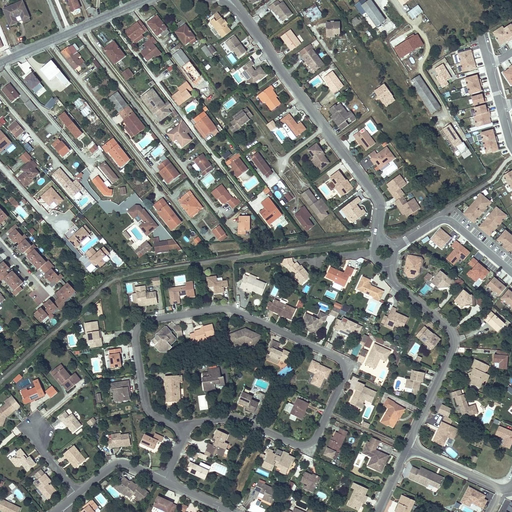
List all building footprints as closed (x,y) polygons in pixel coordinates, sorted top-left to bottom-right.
[(66,0),(71,11),(80,7),(76,0),(66,0)] [(370,0),(369,0),(361,6),(376,27),(385,20),(370,0)] [(10,25),(23,20),(29,17),(22,1),(4,9),(10,25)] [(271,10),(272,10),(273,8),(278,15),(283,21),(292,14),(282,2),(277,6),(275,2),(269,7),(271,10)] [(314,4),(304,11),(312,21),(321,15),(314,4)] [(418,5),(407,13),(412,19),(422,11),(418,5)] [(210,22),(222,38),(231,31),(227,25),(228,24),(225,20),(223,21),(217,13),(214,16),(214,19),(210,22)] [(358,16),(350,21),(353,26),(362,21),(358,16)] [(153,21),(151,20),(147,23),(157,35),(160,33),(162,36),(168,32),(166,29),(166,28),(158,17),(153,21)] [(140,21),(133,26),(134,27),(132,28),(128,31),(126,33),(132,41),(133,40),(141,34),(147,30),(140,21)] [(339,21),(325,21),(325,37),(333,37),(333,34),(339,34),(339,21)] [(181,30),(180,29),(176,32),(185,44),(189,41),(191,44),(196,40),(186,26),(181,30)] [(511,40),(504,29),(502,26),(492,33),(500,45),(507,41),(507,42),(511,40)] [(289,30),(280,38),(285,43),(286,42),(290,47),(289,48),(292,51),(300,44),(289,30)] [(144,37),(141,34),(133,40),(136,43),(144,37)] [(140,52),(144,57),(149,53),(150,54),(151,53),(153,55),(155,57),(160,53),(153,44),(156,42),(152,36),(143,43),(146,47),(140,52)] [(415,36),(412,38),(417,48),(420,46),(415,36)] [(239,46),(233,37),(226,43),(232,51),(233,50),(239,58),(246,52),(241,44),(239,46)] [(417,48),(412,38),(394,48),(400,58),(417,48)] [(109,48),(108,46),(104,49),(114,64),(124,56),(115,43),(109,48)] [(207,57),(210,55),(211,54),(205,46),(201,48),(207,57)] [(61,52),(67,59),(74,55),(68,47),(61,52)] [(200,76),(180,49),(172,55),(192,82),(200,76)] [(302,57),(304,60),(306,59),(310,65),(315,71),(324,64),(312,49),(302,57)] [(477,69),(472,50),(458,54),(463,73),(477,69)] [(74,55),(67,59),(74,69),(79,65),(82,68),(86,66),(83,62),(81,64),(74,55)] [(94,59),(91,61),(97,68),(100,66),(94,59)] [(51,61),(40,70),(49,81),(56,75),(64,85),(69,82),(51,61)] [(247,84),(253,84),(254,80),(259,79),(260,79),(266,75),(260,68),(255,72),(253,71),(251,68),(254,65),(252,62),(243,68),(248,74),(247,84)] [(511,68),(503,74),(510,85),(511,83),(511,68)] [(128,69),(122,73),(126,80),(132,75),(128,69)] [(324,78),(329,84),(330,85),(329,86),(335,94),(344,87),(333,71),(324,78)] [(32,74),(24,80),(32,89),(40,83),(32,74)] [(104,75),(96,82),(102,90),(110,83),(104,75)] [(410,82),(432,113),(440,108),(419,76),(410,82)] [(478,76),(465,80),(470,96),(482,93),(478,76)] [(180,91),(176,94),(183,102),(191,96),(188,93),(192,89),(186,82),(182,85),(184,88),(180,91)] [(5,90),(4,92),(12,102),(19,96),(9,84),(4,89),(5,90)] [(393,96),(385,85),(375,91),(378,96),(377,97),(379,99),(380,98),(383,103),(393,96)] [(271,86),(260,95),(266,102),(273,111),(281,104),(276,97),(275,95),(276,94),(273,90),(274,89),(271,86)] [(142,100),(153,91),(152,89),(141,98),(142,100)] [(164,105),(153,91),(142,100),(153,114),(154,113),(157,111),(156,110),(157,109),(164,118),(171,113),(168,109),(172,106),(168,101),(164,105)] [(117,92),(108,99),(124,120),(133,113),(117,92)] [(183,102),(176,94),(172,97),(178,106),(183,102)] [(471,98),(474,107),(484,104),(483,99),(482,95),(471,98)] [(393,96),(383,103),(386,106),(395,99),(393,96)] [(87,104),(84,100),(80,98),(74,103),(80,110),(87,104)] [(29,100),(25,104),(32,112),(36,108),(29,100)] [(329,109),(333,114),(341,124),(339,125),(342,130),(343,130),(349,126),(346,121),(349,118),(353,123),(357,119),(350,111),(348,113),(340,103),(336,106),(335,104),(329,109)] [(106,128),(87,104),(80,110),(86,118),(87,117),(90,122),(99,134),(106,128)] [(474,109),(476,116),(488,113),(485,105),(474,109)] [(164,118),(157,109),(156,110),(157,111),(154,113),(161,121),(164,118)] [(244,113),(237,118),(243,125),(250,120),(249,119),(252,116),(247,109),(243,111),(244,113)] [(83,135),(66,112),(59,117),(76,140),(83,135)] [(203,137),(206,136),(207,135),(211,132),(216,128),(204,113),(195,119),(194,120),(191,122),(203,137)] [(476,116),(474,117),(477,128),(491,124),(488,113),(476,116)] [(124,121),(127,126),(135,136),(145,128),(134,114),(124,121)] [(333,114),(331,116),(339,125),(341,124),(333,114)] [(289,115),(281,122),(284,126),(286,124),(297,138),(306,130),(301,123),(298,125),(289,115)] [(234,120),(230,123),(232,126),(236,131),(241,128),(240,127),(243,125),(237,118),(235,120),(234,120)] [(179,129),(177,127),(168,134),(173,141),(176,139),(182,147),(191,140),(186,134),(190,131),(182,120),(180,125),(181,127),(179,129)] [(273,121),(267,125),(271,132),(277,127),(273,121)] [(11,131),(18,125),(15,122),(8,128),(11,131)] [(18,125),(11,131),(17,137),(24,131),(18,125)] [(450,125),(439,131),(452,149),(451,150),(457,159),(461,156),(460,154),(455,147),(462,143),(450,125)] [(135,136),(127,126),(124,128),(132,138),(135,136)] [(499,151),(493,130),(481,134),(486,155),(499,151)] [(0,151),(4,149),(3,147),(10,141),(0,131),(0,151)] [(359,131),(353,136),(356,139),(357,138),(361,144),(366,151),(375,144),(366,132),(362,135),(359,131)] [(58,139),(52,145),(62,157),(70,150),(62,142),(61,143),(58,139)] [(113,139),(104,146),(109,152),(120,166),(129,160),(113,139)] [(24,146),(29,152),(33,150),(28,143),(24,146)] [(462,143),(455,147),(460,154),(467,150),(462,143)] [(308,150),(314,158),(321,169),(329,163),(323,156),(321,153),(322,152),(316,144),(308,150)] [(100,149),(96,145),(89,151),(93,155),(100,149)] [(372,159),(371,160),(373,163),(375,162),(376,164),(378,167),(389,159),(391,161),(395,158),(387,148),(378,155),(372,159)] [(371,153),(369,155),(372,159),(378,155),(375,151),(371,153)] [(31,159),(26,152),(20,158),(25,164),(31,159)] [(263,175),(265,174),(270,170),(257,153),(251,158),(263,175)] [(211,171),(208,168),(211,166),(202,154),(194,160),(203,172),(202,173),(204,176),(211,171)] [(235,161),(232,157),(226,162),(228,166),(230,164),(232,168),(239,176),(247,170),(238,158),(237,158),(235,161)] [(321,169),(314,158),(311,160),(319,171),(321,169)] [(157,167),(161,171),(170,182),(179,175),(167,159),(163,162),(157,167)] [(389,159),(378,167),(380,170),(391,161),(389,159)] [(24,186),(25,185),(32,179),(38,173),(34,168),(37,166),(33,161),(30,164),(29,163),(22,169),(25,172),(18,178),(24,186)] [(99,166),(104,173),(105,172),(107,174),(106,174),(113,183),(118,179),(104,162),(99,166)] [(53,175),(63,186),(70,180),(60,168),(53,175)] [(239,176),(232,168),(231,169),(237,177),(239,176)] [(170,182),(161,171),(159,172),(167,184),(170,182)] [(345,181),(345,180),(339,172),(330,178),(338,187),(336,189),(342,196),(352,189),(348,183),(347,184),(345,181)] [(388,185),(390,188),(395,194),(401,189),(407,184),(399,175),(388,185)] [(73,183),(70,180),(63,186),(72,198),(74,197),(79,192),(80,192),(73,183)] [(76,180),(73,183),(80,192),(83,189),(76,180)] [(346,180),(345,180),(345,181),(347,184),(348,183),(352,189),(353,188),(346,180)] [(217,199),(218,198),(219,198),(223,203),(224,204),(227,202),(229,205),(236,200),(233,197),(232,198),(221,185),(211,192),(217,199)] [(128,186),(120,188),(121,195),(129,194),(128,186)] [(63,201),(51,188),(46,192),(54,202),(58,206),(63,201)] [(308,188),(300,194),(309,206),(317,200),(308,188)] [(390,188),(388,189),(395,198),(403,191),(401,189),(395,194),(390,188)] [(190,191),(187,193),(189,196),(190,196),(199,207),(189,215),(191,217),(203,208),(190,191)] [(403,191),(395,198),(398,200),(396,202),(399,206),(407,200),(405,196),(406,195),(403,191)] [(54,202),(46,192),(40,197),(49,206),(54,202)] [(79,192),(74,197),(76,200),(82,196),(79,192)] [(187,193),(178,200),(189,215),(199,207),(190,196),(189,196),(187,193)] [(288,193),(284,196),(289,202),(293,199),(288,193)] [(491,203),(480,194),(475,201),(485,209),(491,203)] [(321,197),(317,200),(309,206),(321,221),(329,215),(326,212),(330,209),(321,197)] [(261,204),(265,209),(273,203),(269,198),(261,204)] [(358,198),(344,208),(349,215),(346,217),(350,222),(352,220),(354,223),(366,215),(363,210),(361,212),(358,208),(356,209),(354,206),(356,205),(361,202),(358,198)] [(409,202),(402,207),(407,213),(409,216),(421,207),(415,198),(409,202)] [(154,205),(159,212),(159,211),(163,215),(161,216),(167,224),(168,223),(173,229),(181,223),(173,213),(173,214),(169,209),(170,209),(162,199),(154,205)] [(236,200),(229,205),(232,209),(240,203),(237,199),(236,200)] [(407,200),(399,206),(405,214),(407,213),(402,207),(409,202),(407,200)] [(485,209),(475,201),(472,204),(482,213),(485,209)] [(266,211),(261,215),(267,222),(272,218),(274,221),(278,218),(276,215),(280,213),(273,203),(265,209),(266,211)] [(482,213),(472,204),(469,207),(479,216),(482,213)] [(133,218),(138,214),(142,211),(139,207),(136,206),(129,212),(130,214),(133,218)] [(307,219),(311,216),(304,206),(300,210),(301,211),(295,215),(306,231),(312,226),(307,219)] [(479,216),(469,207),(463,214),(474,223),(479,216)] [(506,216),(496,207),(490,214),(501,223),(506,216)] [(142,211),(138,214),(145,222),(140,226),(147,235),(157,227),(145,212),(145,211),(144,210),(143,210),(142,211)] [(501,223),(490,214),(488,217),(498,226),(501,223)] [(239,216),(239,223),(240,223),(240,230),(245,231),(249,231),(249,216),(239,216)] [(498,226),(488,217),(485,221),(495,229),(498,226)] [(495,229),(485,221),(479,227),(489,236),(495,229)] [(15,224),(8,230),(11,233),(8,236),(14,243),(17,240),(22,236),(16,230),(18,228),(15,224)] [(218,226),(212,231),(218,239),(225,234),(218,226)] [(86,227),(69,241),(74,248),(89,235),(91,233),(86,227)] [(451,238),(441,230),(432,240),(442,249),(451,238)] [(131,238),(126,231),(122,234),(127,241),(131,238)] [(502,244),(509,235),(505,231),(497,240),(502,244)] [(17,240),(20,243),(17,246),(23,253),(26,250),(31,246),(25,239),(27,238),(24,234),(22,236),(17,240)] [(90,236),(89,235),(74,248),(76,249),(90,236)] [(507,248),(511,241),(511,237),(509,235),(502,244),(504,246),(507,248)] [(168,241),(154,243),(155,255),(169,253),(168,241)] [(463,260),(470,253),(465,249),(464,250),(461,247),(462,246),(455,241),(451,246),(455,249),(446,259),(453,265),(460,257),(463,260)] [(151,248),(146,242),(136,252),(141,257),(151,248)] [(26,250),(29,253),(26,256),(32,263),(40,256),(34,249),(36,248),(33,244),(31,246),(26,250)] [(91,259),(89,261),(95,267),(97,265),(103,260),(110,253),(105,247),(97,254),(91,259)] [(86,254),(91,259),(97,254),(92,248),(86,254)] [(413,273),(416,272),(417,271),(420,272),(421,267),(422,267),(423,261),(421,257),(408,255),(407,264),(408,264),(408,268),(406,268),(405,272),(408,274),(411,271),(413,273)] [(32,263),(38,269),(41,267),(44,270),(51,264),(48,260),(45,262),(40,256),(32,263)] [(489,273),(478,263),(472,258),(468,263),(474,268),(471,271),(470,270),(467,274),(472,279),(476,275),(479,277),(480,277),(483,279),(489,273)] [(106,263),(103,260),(97,265),(100,268),(106,263)] [(0,274),(0,275),(5,271),(9,268),(3,261),(0,264),(0,274)] [(297,274),(304,283),(311,277),(302,265),(301,266),(297,262),(289,269),(292,273),(294,271),(297,274)] [(51,264),(44,270),(47,273),(44,276),(50,283),(53,280),(57,275),(52,269),(54,268),(51,264)] [(344,273),(343,274),(341,273),(341,272),(331,267),(326,277),(335,281),(335,282),(344,287),(349,276),(350,276),(354,270),(347,266),(344,273)] [(421,274),(422,267),(421,267),(420,272),(417,271),(416,272),(413,273),(411,271),(408,274),(410,276),(415,277),(421,274)] [(3,278),(9,284),(17,277),(12,271),(8,274),(5,271),(0,275),(0,279),(1,281),(3,278)] [(442,285),(447,284),(450,286),(455,285),(454,281),(449,276),(447,276),(441,271),(431,282),(439,288),(442,285)] [(53,280),(56,283),(63,277),(59,273),(57,275),(53,280)] [(304,283),(297,274),(295,276),(302,284),(304,283)] [(215,287),(216,288),(215,289),(219,291),(225,290),(225,287),(229,287),(228,280),(219,281),(218,276),(208,278),(209,288),(215,287)] [(11,292),(15,296),(21,289),(19,286),(22,283),(17,277),(9,284),(14,290),(11,292)] [(161,284),(160,277),(153,278),(154,285),(161,284)] [(266,284),(249,277),(249,278),(245,277),(243,283),(241,287),(244,289),(245,287),(253,291),(262,295),(266,284)] [(357,289),(373,296),(372,298),(379,301),(384,291),(369,284),(371,280),(363,277),(357,289)] [(493,291),(501,281),(498,279),(497,280),(494,278),(486,286),(493,291)] [(499,296),(506,288),(503,285),(504,284),(501,281),(493,291),(499,296)] [(68,283),(61,288),(69,297),(75,291),(68,283)] [(188,286),(170,288),(172,304),(180,303),(180,296),(188,295),(189,298),(196,297),(194,285),(188,286)] [(137,294),(139,303),(148,302),(148,305),(158,304),(156,292),(147,294),(146,286),(136,287),(137,294)] [(56,300),(62,307),(66,304),(64,302),(69,297),(61,288),(57,292),(55,294),(59,297),(56,300)] [(511,298),(511,292),(511,293),(508,290),(501,299),(507,304),(511,298)] [(464,306),(466,304),(471,303),(472,306),(476,305),(475,298),(473,296),(470,296),(464,291),(455,302),(463,308),(464,306)] [(49,299),(43,305),(47,308),(51,313),(57,307),(59,310),(62,307),(56,300),(53,303),(49,299)] [(283,316),(292,320),(296,309),(276,300),(274,304),(271,310),(280,314),(283,316)] [(409,317),(396,311),(398,308),(393,306),(385,325),(393,329),(395,325),(396,322),(405,326),(409,317)] [(341,310),(334,307),(331,314),(338,318),(341,310)] [(40,308),(34,313),(41,322),(47,316),(50,318),(53,315),(51,313),(47,308),(43,311),(40,308)] [(318,335),(324,322),(325,323),(329,316),(321,312),(318,319),(307,314),(303,323),(314,328),(312,332),(318,335)] [(493,325),(499,331),(506,323),(492,312),(485,319),(490,323),(491,322),(493,324),(493,325)] [(353,334),(357,336),(362,326),(348,320),(347,324),(341,321),(337,331),(343,333),(344,330),(353,334)] [(90,343),(92,343),(93,348),(103,346),(102,341),(101,342),(99,331),(98,322),(87,324),(90,343)] [(314,328),(303,323),(302,325),(310,328),(309,330),(312,332),(314,328)] [(198,344),(198,342),(207,340),(206,337),(215,334),(213,325),(203,327),(204,329),(203,330),(200,330),(197,331),(196,334),(191,335),(193,345),(198,344)] [(183,336),(181,326),(177,326),(174,329),(177,332),(178,332),(178,337),(183,336)] [(417,337),(420,339),(428,330),(425,327),(417,337)] [(236,333),(229,335),(234,347),(238,349),(239,347),(240,347),(240,344),(245,342),(248,344),(255,347),(261,336),(252,331),(251,332),(247,330),(246,328),(235,332),(236,333)] [(160,350),(166,350),(171,346),(176,341),(176,339),(171,334),(172,333),(169,330),(164,334),(161,331),(156,335),(158,337),(159,338),(157,340),(156,338),(152,342),(156,345),(155,346),(158,350),(159,349),(160,350)] [(440,342),(433,336),(434,335),(428,330),(420,339),(433,351),(440,342)] [(271,361),(279,364),(280,361),(287,364),(290,358),(289,357),(291,354),(284,351),(284,352),(281,351),(280,352),(277,351),(278,349),(280,344),(273,340),(269,350),(272,351),(270,355),(273,356),(271,361)] [(387,361),(391,352),(375,345),(368,362),(377,366),(380,359),(387,361)] [(112,368),(122,367),(120,354),(122,354),(121,349),(110,350),(110,355),(112,368)] [(363,349),(358,360),(363,363),(368,352),(363,349)] [(496,356),(494,356),(493,363),(500,364),(507,364),(508,357),(506,357),(496,356)] [(486,373),(489,365),(476,360),(473,367),(476,368),(477,369),(476,371),(475,370),(471,379),(473,380),(482,385),(484,381),(487,374),(486,373)] [(311,383),(320,387),(323,380),(322,379),(323,377),(324,378),(326,379),(330,370),(318,364),(319,364),(313,361),(309,369),(313,371),(313,373),(316,374),(311,383)] [(61,365),(56,368),(59,372),(62,370),(65,374),(67,372),(61,365)] [(81,380),(75,373),(71,377),(67,372),(65,374),(62,370),(59,372),(56,368),(51,372),(58,380),(60,379),(63,383),(62,384),(68,391),(81,380)] [(219,386),(225,386),(224,377),(221,378),(219,378),(218,376),(220,376),(219,368),(209,370),(210,373),(203,373),(204,378),(203,378),(204,388),(215,387),(215,386),(215,385),(219,384),(219,386)] [(422,382),(424,383),(426,374),(414,371),(412,380),(410,380),(409,389),(414,390),(414,393),(415,395),(417,395),(418,394),(419,391),(421,382),(422,382)] [(16,384),(22,378),(19,375),(13,380),(16,384)] [(169,402),(180,401),(180,383),(182,383),(182,377),(165,377),(166,392),(169,391),(169,402)] [(361,403),(364,404),(365,400),(372,403),(377,392),(364,387),(365,385),(358,381),(355,389),(357,389),(358,390),(357,393),(354,395),(350,404),(359,408),(361,403)] [(111,384),(112,390),(118,389),(120,402),(130,401),(129,397),(128,388),(129,387),(129,382),(111,384)] [(35,388),(28,391),(25,393),(23,396),(24,399),(23,399),(24,403),(26,404),(45,395),(41,386),(35,388)] [(57,393),(52,387),(46,392),(51,398),(57,393)] [(120,402),(118,389),(112,390),(112,393),(114,392),(115,403),(120,402)] [(468,414),(469,417),(478,414),(475,405),(468,407),(464,395),(462,395),(461,390),(452,393),(454,399),(455,398),(458,406),(459,405),(463,415),(468,414)] [(254,413),(258,403),(251,400),(252,397),(244,393),(240,401),(248,406),(247,408),(246,409),(254,413)] [(301,419),(305,411),(306,411),(309,404),(306,402),(299,399),(298,398),(291,414),(301,419)] [(6,404),(0,408),(0,422),(2,423),(4,417),(6,416),(7,417),(17,409),(8,399),(4,401),(6,404)] [(399,417),(401,419),(406,410),(396,404),(396,403),(389,399),(385,406),(392,410),(385,423),(393,427),(399,417)] [(439,413),(445,416),(449,418),(453,410),(442,405),(439,413)] [(71,415),(68,417),(64,413),(58,418),(62,422),(63,422),(67,427),(73,433),(81,426),(71,415)] [(401,419),(399,417),(393,427),(395,428),(399,420),(400,421),(401,419)] [(451,425),(443,421),(433,441),(442,445),(447,434),(454,438),(458,430),(450,426),(451,425)] [(509,449),(511,442),(511,432),(499,427),(495,435),(505,439),(502,446),(509,449)] [(339,433),(336,432),(334,438),(332,442),(330,442),(327,448),(337,452),(341,444),(342,445),(348,432),(341,429),(339,433)] [(225,443),(228,435),(218,430),(214,438),(216,439),(217,439),(215,444),(214,446),(213,445),(208,443),(207,446),(208,447),(206,451),(215,455),(216,453),(217,450),(224,454),(229,445),(225,443)] [(129,434),(121,435),(121,434),(111,435),(112,440),(108,440),(109,448),(113,448),(113,446),(122,445),(122,447),(131,446),(129,434)] [(161,442),(164,438),(156,434),(153,438),(145,435),(141,443),(154,450),(159,441),(161,442)] [(447,434),(442,445),(443,446),(448,437),(454,440),(454,438),(447,434)] [(369,466),(377,470),(382,472),(384,467),(383,466),(385,464),(386,464),(389,457),(376,450),(380,442),(376,440),(372,438),(370,443),(367,442),(363,453),(365,454),(368,455),(373,457),(369,466)] [(77,468),(86,460),(74,446),(64,454),(70,461),(71,460),(77,468)] [(25,454),(21,449),(17,453),(18,455),(20,457),(18,459),(15,459),(14,458),(12,460),(15,465),(21,465),(22,465),(27,471),(36,464),(30,457),(29,458),(27,460),(24,457),(25,454)] [(269,449),(265,456),(267,457),(265,460),(262,466),(272,470),(275,465),(278,466),(276,470),(285,474),(288,468),(290,464),(292,465),(295,459),(291,457),(290,457),(288,456),(289,455),(277,449),(276,452),(274,456),(271,454),(273,451),(269,449)] [(326,450),(324,456),(333,460),(335,453),(326,450)] [(189,473),(194,463),(189,461),(185,470),(189,473)] [(198,465),(194,463),(189,473),(204,480),(209,470),(204,468),(198,465)] [(409,478),(428,487),(429,484),(438,489),(443,478),(421,468),(420,471),(413,468),(409,478)] [(51,482),(41,469),(34,474),(38,479),(34,483),(46,498),(54,492),(49,486),(48,487),(46,485),(48,484),(51,482)] [(308,484),(316,488),(320,479),(313,475),(306,472),(301,481),(308,484)] [(125,491),(132,497),(134,494),(141,500),(148,493),(140,486),(139,488),(136,486),(129,479),(127,481),(122,476),(119,480),(114,485),(122,493),(125,491)] [(262,499),(272,503),(277,490),(259,482),(255,489),(265,494),(262,499)] [(350,501),(353,502),(350,507),(359,511),(363,503),(364,501),(366,502),(368,497),(365,496),(368,490),(354,484),(352,489),(355,490),(350,501)] [(51,485),(49,486),(54,492),(46,498),(48,500),(57,492),(51,485)] [(484,499),(485,496),(470,488),(462,502),(470,506),(472,502),(483,508),(487,501),(484,499)] [(154,507),(165,511),(173,511),(176,506),(173,504),(173,503),(168,501),(164,499),(159,497),(154,507)] [(399,504),(395,511),(411,511),(416,502),(404,497),(401,505),(399,504)] [(19,511),(21,508),(2,499),(0,503),(0,510),(4,511),(6,511),(7,511),(9,511),(19,511)] [(505,499),(500,509),(498,511),(505,511),(511,502),(505,499)] [(81,511),(94,511),(99,507),(92,500),(87,504),(89,506),(85,509),(81,511)]
